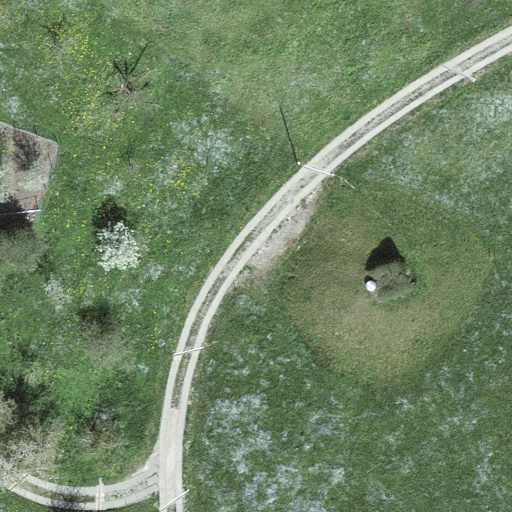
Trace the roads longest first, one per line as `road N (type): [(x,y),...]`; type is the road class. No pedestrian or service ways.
road 1 (track): [(174,511),(175,406),(200,313),(222,273),(374,121),(511,41)]
road 2 (track): [(170,470),(136,492),(84,498),(22,486),(0,470)]
